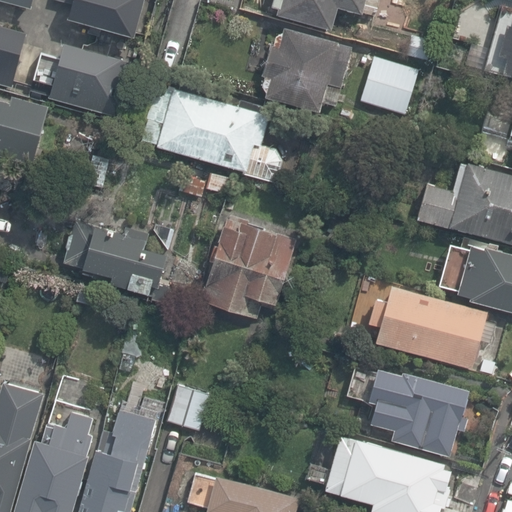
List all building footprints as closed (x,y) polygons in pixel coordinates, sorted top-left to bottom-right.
[(136,0),(56,0),(54,10),(127,33),(136,0)] [(258,0),(258,4),(267,6),(266,10),(331,27),(333,7),(374,13),(377,0),(258,0)] [(351,43),(274,20),(267,44),(259,42),(251,69),(255,70),(250,86),(258,88),(256,93),(315,111),(318,100),(332,105),(351,43)] [(511,20),(498,74),(511,77),(511,20)] [(0,84),(14,88),(29,33),(0,24),(0,84)] [(110,51),(53,36),(38,94),(94,109),(110,51)] [(415,64),(368,51),(355,97),(402,111),(415,64)] [(259,108),(150,80),(134,139),(244,167),(259,108)] [(0,141),(29,150),(43,108),(0,96),(0,141)] [(502,162),(511,163),(511,128),(502,162)] [(511,168),(458,153),(447,189),(422,182),(412,217),(483,237),(511,245),(511,168)] [(160,224),(157,236),(78,216),(75,230),(65,227),(57,261),(106,273),(104,280),(148,291),(158,250),(169,253),(175,228),(160,224)] [(231,224),(205,217),(187,279),(196,281),(192,295),(228,305),(232,290),(266,299),(281,242),(272,240),(275,228),(233,217),(231,224)] [(511,308),(511,250),(464,237),(449,290),(511,308)] [(370,293),(364,291),(357,313),(364,315),(358,336),(465,366),(482,309),(375,278),(370,293)] [(455,427),(468,430),(476,402),(463,398),(467,386),(349,352),(337,393),(359,399),(355,416),(381,423),(378,434),(447,454),(455,427)] [(0,508),(4,509),(24,432),(36,387),(0,377),(0,508)] [(209,395),(167,382),(157,415),(199,428),(209,395)] [(24,432),(4,509),(2,511),(66,511),(86,440),(94,409),(49,398),(38,436),(24,432)] [(86,440),(66,511),(120,511),(147,413),(109,402),(98,443),(86,440)] [(459,463),(327,426),(310,485),(360,499),(357,507),(375,511),(435,511),(437,508),(445,510),(459,463)] [(289,511),(294,496),(205,472),(203,481),(185,476),(178,502),(215,511),(289,511)]
